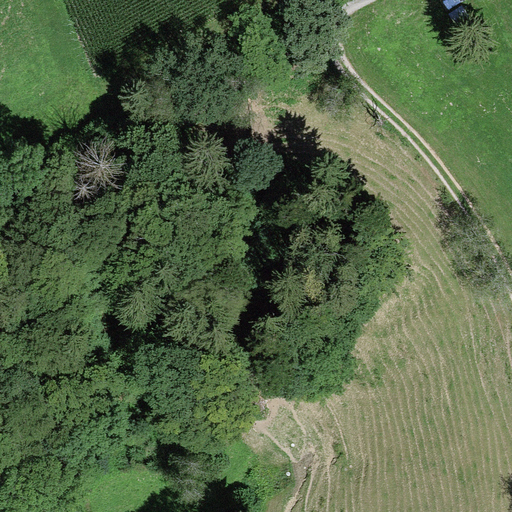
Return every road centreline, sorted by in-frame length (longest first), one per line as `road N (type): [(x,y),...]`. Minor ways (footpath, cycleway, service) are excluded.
road 1 (track): [(372,0),(0,220)]
road 2 (track): [(511,274),(420,147),(344,73),(320,31)]
